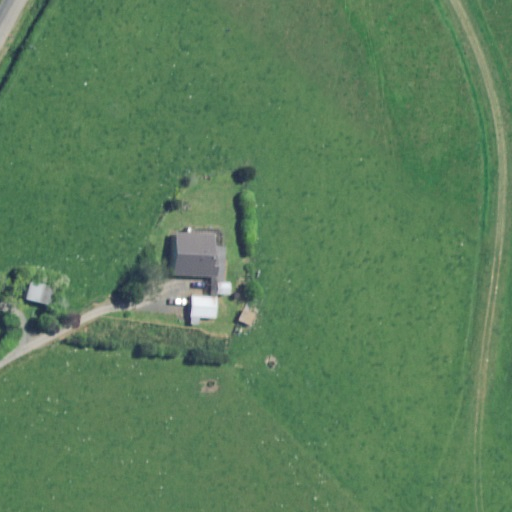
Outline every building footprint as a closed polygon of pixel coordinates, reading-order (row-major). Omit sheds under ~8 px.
[(210,231),(169,229),(168,277),(208,278),(210,231)] [(51,289),(25,282),(20,301),(46,307),(51,289)] [(224,284),(212,284),(212,295),(223,296),(224,284)] [(187,298),(187,318),(186,327),(197,327),(197,319),(211,319),(212,299),(187,298)] [(250,315),(239,310),(234,322),(245,327),(250,315)]
